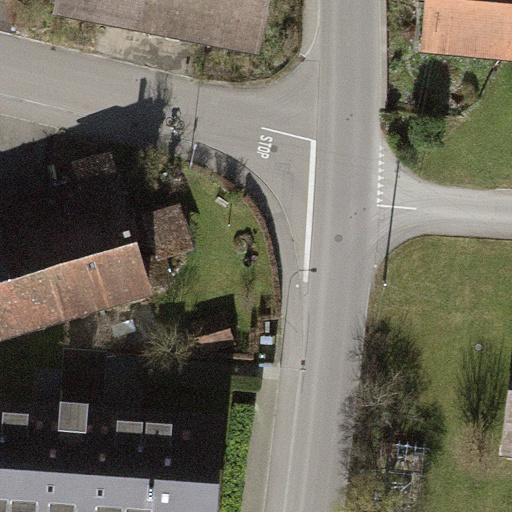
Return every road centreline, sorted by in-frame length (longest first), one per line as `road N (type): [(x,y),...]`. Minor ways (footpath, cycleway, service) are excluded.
road 1 (residential): [(352,163),(0,77)]
road 2 (tertiary): [(323,511),(352,163)]
road 3 (residential): [(511,211),(443,205),(352,163)]
road 4 (tertiary): [(352,163),(352,0)]
